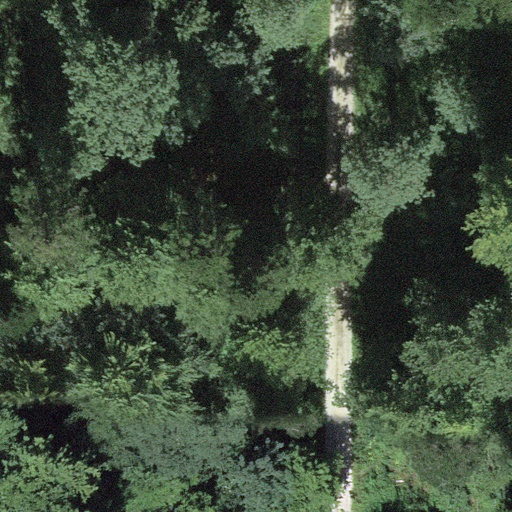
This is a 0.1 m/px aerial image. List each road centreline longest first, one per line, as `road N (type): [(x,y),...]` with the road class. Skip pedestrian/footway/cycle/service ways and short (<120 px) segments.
road 1 (track): [(342,0),(333,210),(335,511)]
road 2 (track): [(333,210),(446,182),(511,94)]
